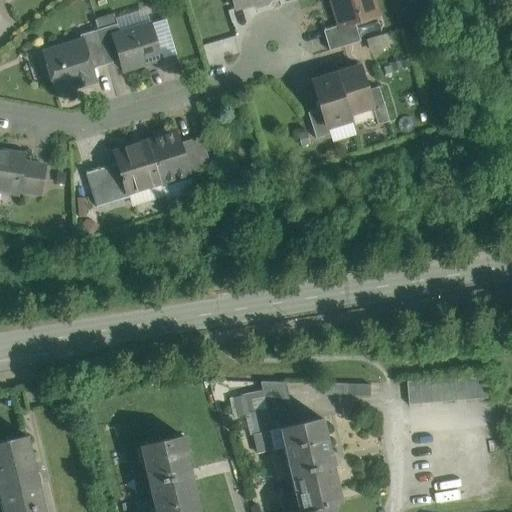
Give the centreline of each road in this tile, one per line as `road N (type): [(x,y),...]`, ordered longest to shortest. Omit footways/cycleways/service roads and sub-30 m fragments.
road 1 (tertiary): [(0,351),(511,267)]
road 2 (residential): [(0,117),(99,122),(191,95),(279,44)]
